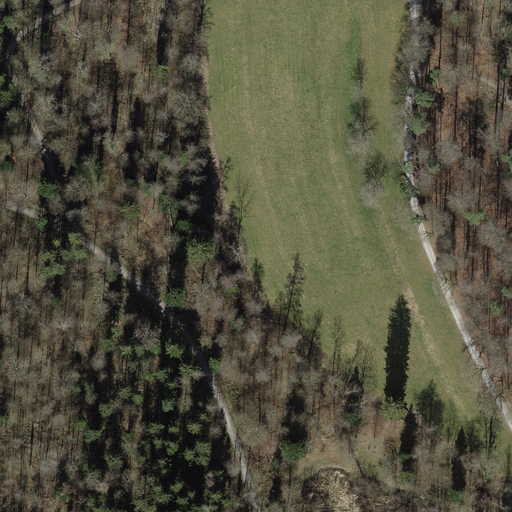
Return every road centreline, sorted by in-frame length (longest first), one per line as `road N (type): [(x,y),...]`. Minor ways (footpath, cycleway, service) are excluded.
road 1 (track): [(413,0),(408,165),(415,213),(511,423)]
road 2 (track): [(256,511),(202,363),(155,296),(78,235),(0,200)]
road 3 (track): [(77,0),(31,24),(14,42),(10,65),(78,235)]
